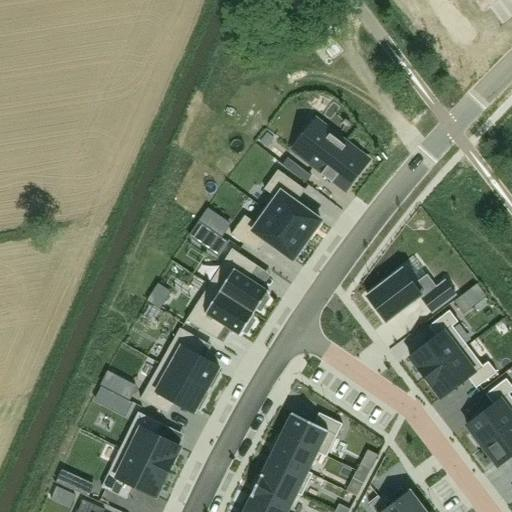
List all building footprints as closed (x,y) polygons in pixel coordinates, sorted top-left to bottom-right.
[(301,0),(289,0),(298,12),(306,6),(301,0)] [(321,125),(299,153),(303,157),(324,172),(322,174),(332,183),(334,180),(346,190),(368,161),(356,152),(357,151),(346,143),(345,144),(325,128),(321,125)] [(288,158),(282,165),(306,183),(312,176),(288,158)] [(273,196),(263,209),(307,241),(321,221),(296,203),(305,190),(278,170),(264,189),(273,196)] [(293,260),(307,241),(263,209),(254,222),(245,216),(231,235),(256,253),(265,240),(293,260)] [(222,220),(214,232),(220,236),(229,224),(222,220)] [(213,243),(209,249),(219,255),(228,242),(220,236),(215,244),(213,243)] [(232,249),(210,285),(255,314),(258,309),(261,311),(269,298),(266,296),(269,291),(268,290),(268,291),(262,288),(250,280),(258,266),(232,249)] [(402,270),(367,297),(387,322),(421,296),(432,312),(455,295),(445,282),(437,289),(427,276),(414,286),(402,270)] [(210,285),(187,321),(217,340),(226,327),(239,335),(239,336),(240,337),(243,331),(247,334),(255,321),(252,318),(255,314),(210,285)] [(150,295),(146,302),(159,310),(164,303),(150,295)] [(462,296),(454,302),(463,313),(471,308),(462,296)] [(425,378),(468,346),(453,327),(458,322),(450,311),(429,326),(437,337),(410,357),(425,378)] [(180,329),(160,364),(207,390),(209,387),(212,389),(221,374),(217,372),(220,368),(200,357),(208,344),(180,329)] [(468,346),(425,378),(433,388),(433,387),(442,399),(469,378),(476,389),(497,373),(489,362),(483,366),(468,346)] [(160,364),(141,399),(168,414),(175,402),(194,413),(196,409),(200,411),(208,396),(205,394),(207,390),(160,364)] [(482,445),(483,446),(511,423),(511,398),(509,394),(511,392),(511,386),(507,379),(486,395),(494,405),(467,426),(474,435),(471,437),(479,447),(482,445)] [(121,449),(169,472),(175,459),(180,447),(179,446),(157,436),(163,424),(138,412),(121,449)] [(292,413),(282,434),(327,457),(343,425),(321,414),(315,425),(292,413)] [(511,423),(483,446),(498,467),(511,456),(511,423)] [(327,457),(282,434),(272,455),(313,475),(313,474),(309,472),(318,453),(326,458),(327,457)] [(162,486),(169,472),(121,449),(102,487),(126,499),(133,486),(156,497),(162,486)] [(302,495),(313,475),(272,455),(262,475),(262,474),(261,475),(302,495)] [(361,464),(357,471),(368,477),(371,470),(361,464)] [(357,471),(353,478),(364,484),(368,477),(357,471)] [(302,495),(261,475),(251,496),(284,511),(289,511),(298,494),(302,496),(302,495)] [(378,496),(369,503),(375,511),(421,511),(425,510),(411,492),(388,509),(378,496)] [(243,511),(284,511),(251,496),(251,497),(243,511)] [(83,500),(77,511),(104,511),(105,510),(83,500)]
